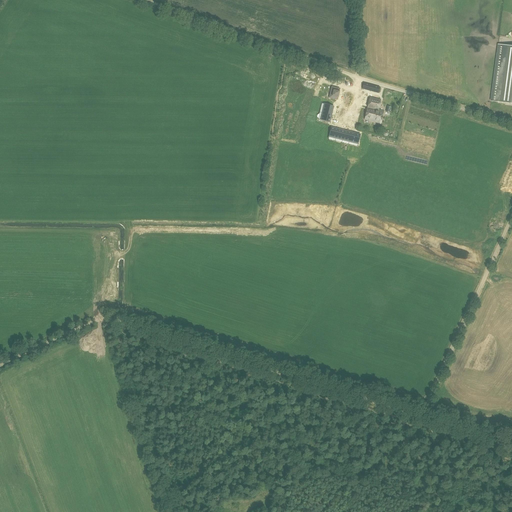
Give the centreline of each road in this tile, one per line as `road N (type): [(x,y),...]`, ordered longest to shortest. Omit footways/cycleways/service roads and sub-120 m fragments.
road 1 (unclassified): [(422,417),(113,320),(92,321),(0,366)]
road 2 (unclassified): [(511,123),(148,0)]
road 3 (unclassified): [(422,417),(511,216)]
